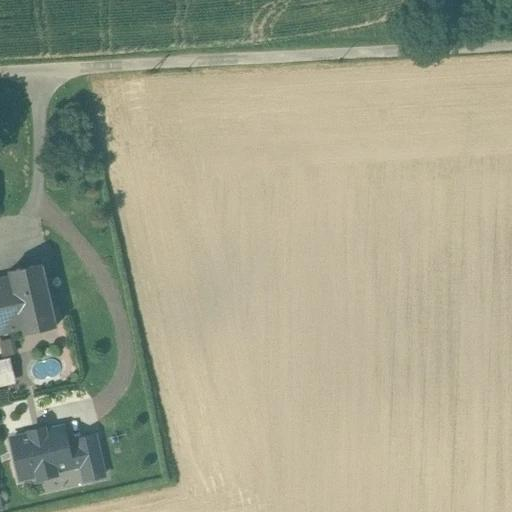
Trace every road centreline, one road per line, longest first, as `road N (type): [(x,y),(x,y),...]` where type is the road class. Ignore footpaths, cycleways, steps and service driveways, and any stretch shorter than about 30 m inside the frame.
road 1 (track): [(511,41),(0,69)]
road 2 (track): [(35,211),(84,251),(122,334),(128,373),(80,422)]
road 3 (track): [(45,67),(35,211),(0,236)]
